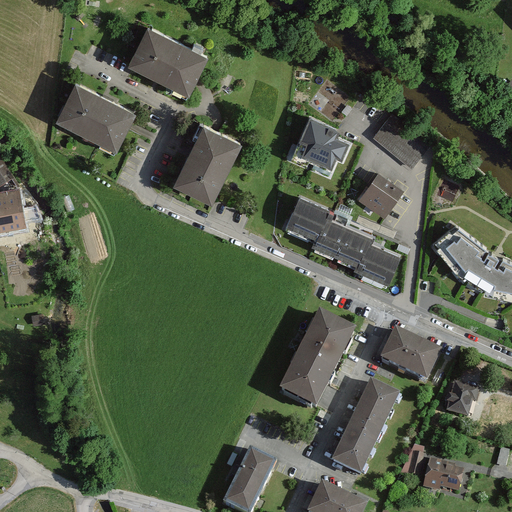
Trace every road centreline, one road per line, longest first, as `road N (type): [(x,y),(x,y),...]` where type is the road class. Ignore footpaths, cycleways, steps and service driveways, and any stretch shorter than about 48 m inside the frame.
road 1 (residential): [(388,305),(145,192),(142,179),(171,111),(85,65)]
road 2 (residential): [(388,305),(295,511)]
road 3 (residential): [(511,359),(388,305)]
